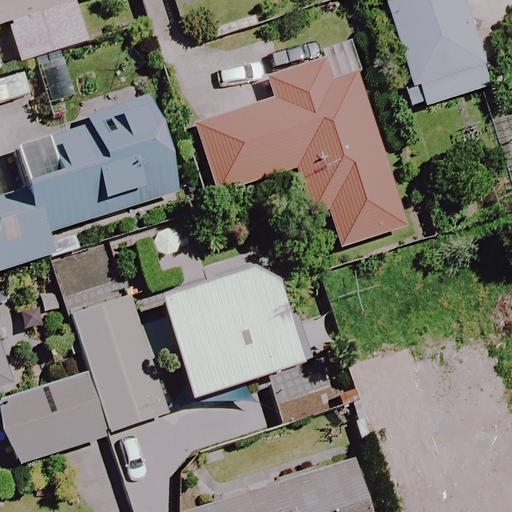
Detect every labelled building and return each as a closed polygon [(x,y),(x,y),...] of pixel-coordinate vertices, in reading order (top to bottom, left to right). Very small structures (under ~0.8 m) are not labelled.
[(0,0),(0,114),(27,107),(16,69),(83,50),(71,7),(95,0),(0,0)] [(378,0),(414,115),(487,92),(457,0),(378,0)] [(326,90),(318,67),(261,86),(268,109),(192,134),(214,201),(288,177),(301,216),(320,210),(335,256),(402,234),(352,81),(326,90)] [(178,193),(150,110),(8,159),(22,198),(0,205),(0,279),(77,253),(70,230),(178,193)] [(85,380),(105,442),(163,423),(114,267),(55,285),(85,380)] [(296,375),(264,275),(154,311),(186,410),(296,375)] [(488,344),(453,357),(444,334),(348,370),(394,493),(441,475),(454,511),(511,511),(511,429),(439,457),(422,411),(503,381),(488,344)] [(105,442),(85,380),(0,407),(0,436),(11,471),(105,442)] [(362,511),(347,465),(201,511),(362,511)]
